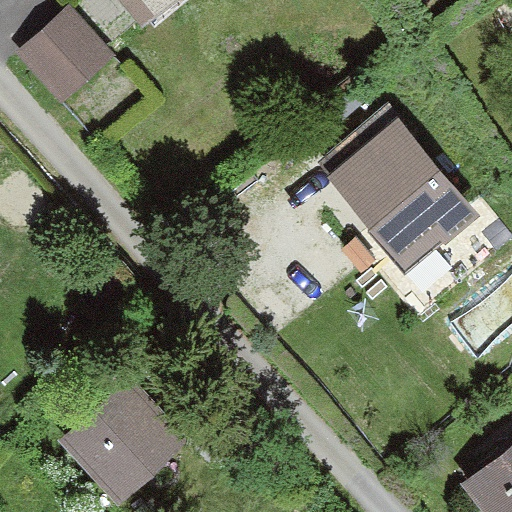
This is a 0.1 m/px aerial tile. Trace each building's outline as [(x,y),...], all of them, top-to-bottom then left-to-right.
[(126,0),(138,16),(159,0),(126,0)] [(70,16),(17,58),(58,108),(110,66),(70,16)] [(476,213),(389,109),(319,167),(406,271),(476,213)] [(58,447),(117,511),(118,511),(195,442),(135,377),(58,447)] [(511,511),(511,438),(453,487),(473,511),(511,511)]
